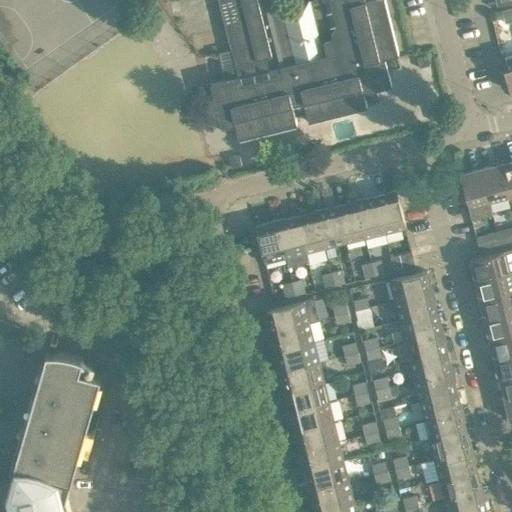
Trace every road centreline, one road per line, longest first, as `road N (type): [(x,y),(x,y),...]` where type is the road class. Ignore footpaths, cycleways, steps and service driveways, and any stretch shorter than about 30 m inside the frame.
road 1 (residential): [(287,511),(208,198),(417,145)]
road 2 (residential): [(511,498),(417,145)]
road 3 (residential): [(471,131),(438,0)]
